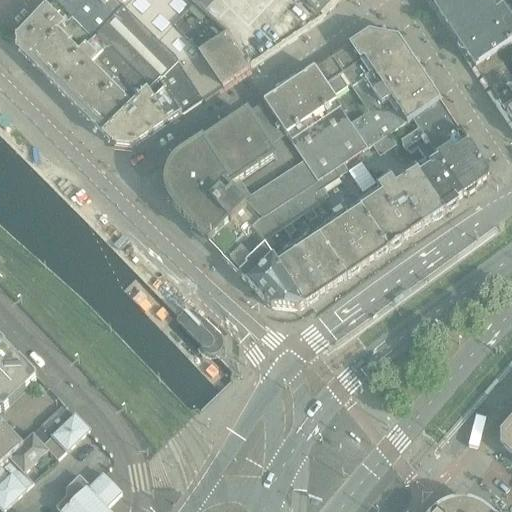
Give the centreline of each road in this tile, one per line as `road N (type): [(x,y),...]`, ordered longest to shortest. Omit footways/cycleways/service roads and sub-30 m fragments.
road 1 (secondary): [(511,258),(337,391),(279,474)]
road 2 (residential): [(511,198),(287,361)]
road 3 (secondary): [(339,511),(511,314)]
road 4 (residential): [(0,305),(137,451),(143,511)]
road 5 (residential): [(102,194),(257,90)]
road 6 (residential): [(228,312),(102,194)]
road 7 (residential): [(511,494),(456,439),(511,378)]
road 8 (residential): [(102,194),(0,91)]
road 9 (residential): [(268,389),(195,505)]
